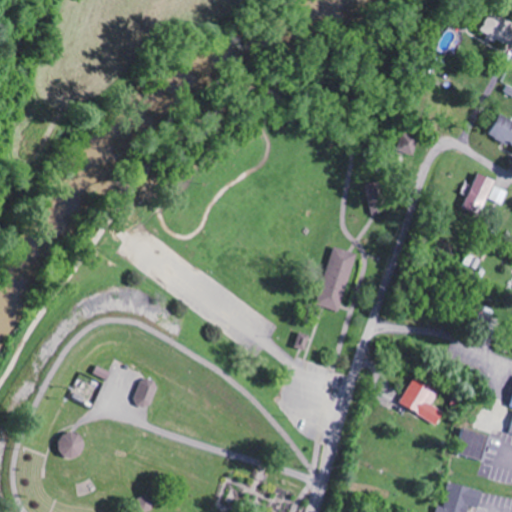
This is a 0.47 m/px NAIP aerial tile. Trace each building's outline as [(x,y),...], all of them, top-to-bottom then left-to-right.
[(482,32),(511,48),(511,47),(511,22),(493,12),(482,32)] [(511,119),(501,116),(493,137),(511,143),(511,119)] [(416,156),(423,139),(406,132),(400,150),(416,156)] [(464,209),(482,216),(495,180),(477,174),(464,209)] [(393,212),(387,182),(368,186),(375,216),(393,212)] [(509,193),(496,186),(490,199),(503,205),(509,193)] [(359,254),(337,248),(323,306),(346,311),(359,254)] [(401,405),(440,425),(446,413),(434,406),(442,391),(416,377),(401,405)] [(164,385),(146,379),(138,403),(155,410),(164,385)] [(89,437),(64,436),(63,456),(88,458),(89,437)] [(487,492),(452,483),(445,508),(440,506),(438,511),(471,511),(473,506),(482,509),(487,492)]
